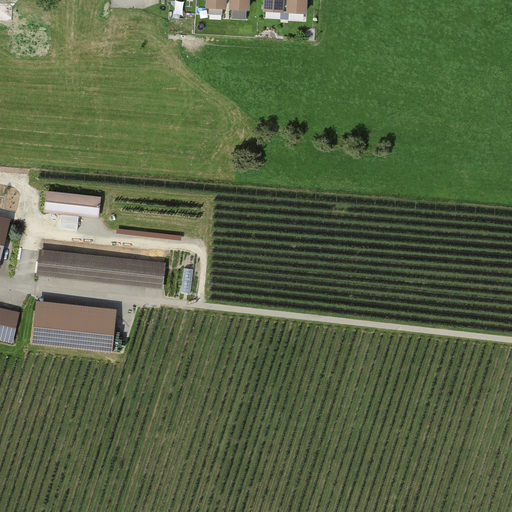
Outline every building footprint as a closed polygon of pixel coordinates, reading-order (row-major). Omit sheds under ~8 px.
[(224,0),(208,0),(208,7),(224,8),(224,0)] [(248,0),(231,0),(231,8),(248,9),(248,0)] [(282,0),(266,0),(266,10),(282,12),(282,0)] [(305,0),(289,0),(289,12),(305,13),(305,0)] [(0,8),(0,22),(13,23),(14,9),(0,8)] [(47,53),(49,38),(21,32),(18,48),(47,53)] [(104,195),(48,190),(46,211),(102,216),(104,195)] [(0,218),(0,261),(9,220),(0,218)] [(166,260),(41,249),(38,281),(163,292),(166,260)] [(192,293),(195,269),(186,268),(183,292),(192,293)] [(117,309),(36,301),(31,345),(113,354),(117,309)] [(0,344),(10,347),(19,312),(0,307),(0,344)]
